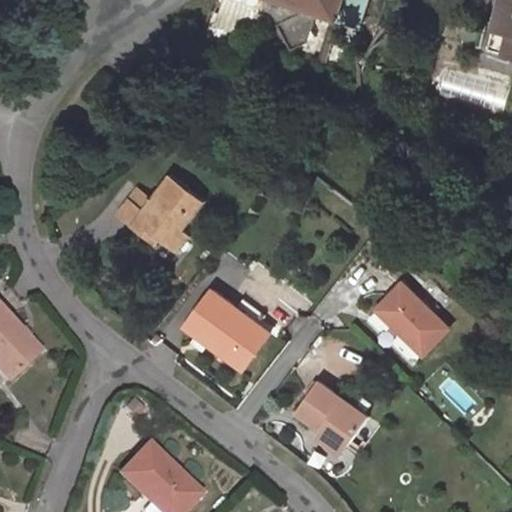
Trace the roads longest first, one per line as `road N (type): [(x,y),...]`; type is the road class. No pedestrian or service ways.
road 1 (residential): [(108,350),(73,320),(26,246),(15,165),(28,111)]
road 2 (residential): [(314,511),(108,350)]
road 3 (residential): [(52,511),(108,350)]
